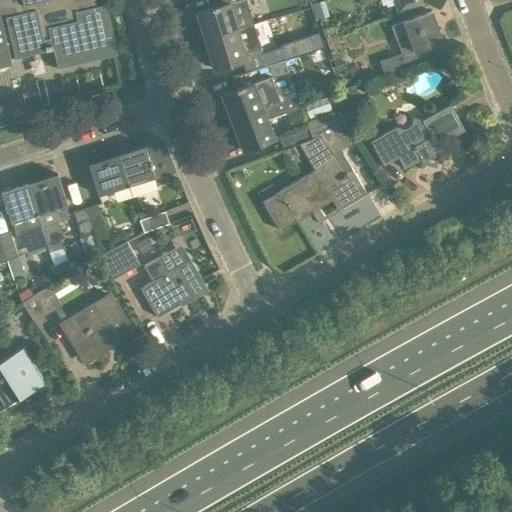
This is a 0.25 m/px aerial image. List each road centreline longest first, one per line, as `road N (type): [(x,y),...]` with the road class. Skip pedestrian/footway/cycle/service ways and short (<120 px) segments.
road 1 (motorway): [(511,319),(171,511)]
road 2 (residential): [(0,469),(264,312)]
road 3 (residential): [(264,312),(511,174)]
road 4 (motorway): [(267,511),(511,373)]
road 5 (residential): [(264,312),(157,102)]
road 6 (residential): [(0,151),(157,102)]
